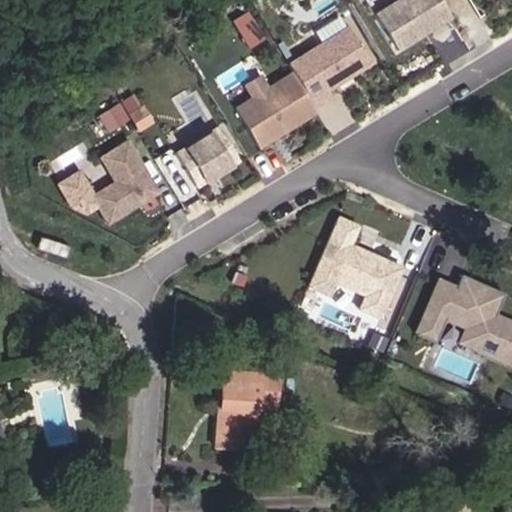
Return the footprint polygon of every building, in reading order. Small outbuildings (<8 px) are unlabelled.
[(442,0),(390,0),(371,11),(395,50),(417,36),(417,32),(422,29),(424,33),(452,16),(442,0)] [(252,22),(238,30),(247,44),(260,37),(252,22)] [(348,25),(286,62),(292,72),(313,106),(329,96),(325,90),(371,63),(348,25)] [(292,72),(234,107),(258,146),(316,111),(313,106),(292,72)] [(116,103),(96,115),(106,131),(126,119),(116,103)] [(140,109),(128,116),(135,129),(148,121),(140,109)] [(218,126),(175,152),(195,186),(238,160),(218,126)] [(125,141),(99,156),(114,182),(89,197),(105,223),(131,207),(131,202),(139,197),(141,200),(156,191),(125,141)] [(336,216),(306,285),(326,294),(332,281),(363,294),(357,310),(378,319),(400,268),(348,245),(356,225),(336,216)] [(437,283),(415,333),(434,341),(445,316),(468,326),(461,341),(511,363),(511,322),(495,315),(505,292),(461,273),(454,290),(437,283)] [(387,339),(372,333),(367,345),(382,352),(387,339)] [(272,393),(272,364),(220,361),(219,438),(251,438),(253,392),(272,393)]
